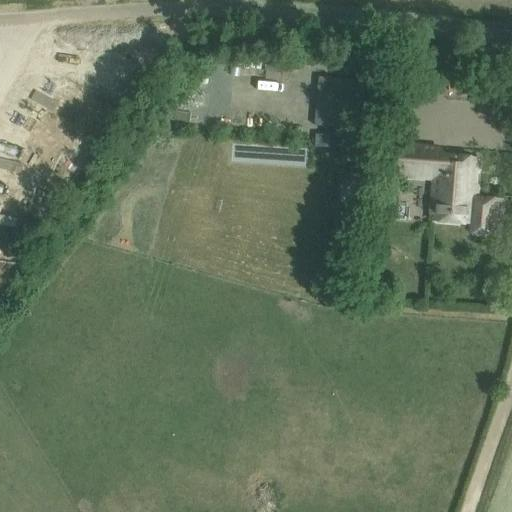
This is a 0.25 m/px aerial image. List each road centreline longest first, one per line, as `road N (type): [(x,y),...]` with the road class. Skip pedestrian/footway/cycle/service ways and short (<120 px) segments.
road 1 (unclassified): [(0,19),(205,9),(511,40)]
road 2 (track): [(511,382),(470,511)]
